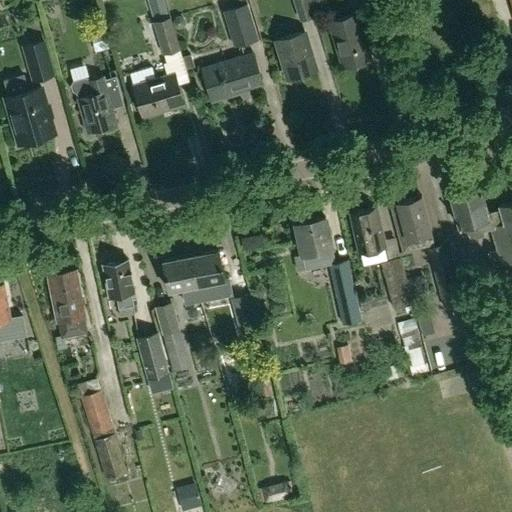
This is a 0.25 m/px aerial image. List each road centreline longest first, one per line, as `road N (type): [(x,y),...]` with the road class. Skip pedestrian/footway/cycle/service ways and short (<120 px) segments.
road 1 (unclassified): [(0,234),(425,141)]
road 2 (unclassified): [(511,458),(425,141)]
